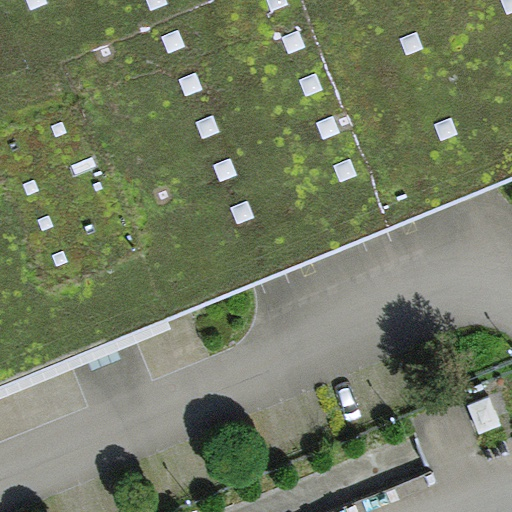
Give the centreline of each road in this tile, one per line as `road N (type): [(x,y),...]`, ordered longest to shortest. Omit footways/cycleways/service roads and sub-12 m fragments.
road 1 (unknown): [(176,394),(511,325)]
road 2 (unknown): [(0,467),(176,394)]
